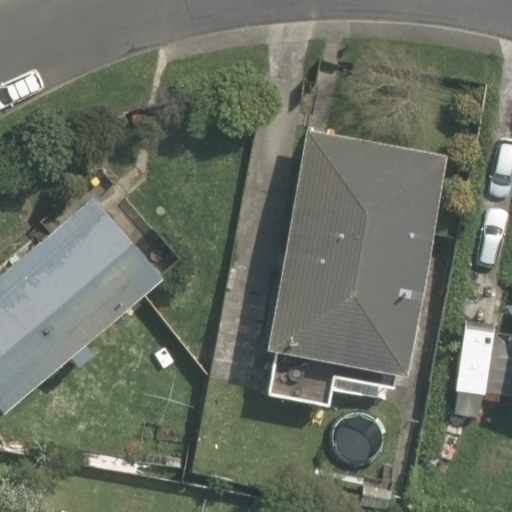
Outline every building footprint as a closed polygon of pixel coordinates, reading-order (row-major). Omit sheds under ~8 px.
[(265,397),(329,408),(334,381),(390,391),(393,378),(405,380),(446,159),(306,133),(266,354),(273,355),(265,397)] [(0,281),(0,409),(4,414),(67,360),(76,370),(91,357),(84,350),(161,282),(92,202),(0,281)] [(488,322),(451,316),(439,384),(477,390),(488,322)] [(208,355),(185,469),(240,480),(264,366),(208,355)] [(113,448),(113,432),(86,432),(86,448),(113,448)] [(146,511),(149,499),(116,492),(111,511),(146,511)]
